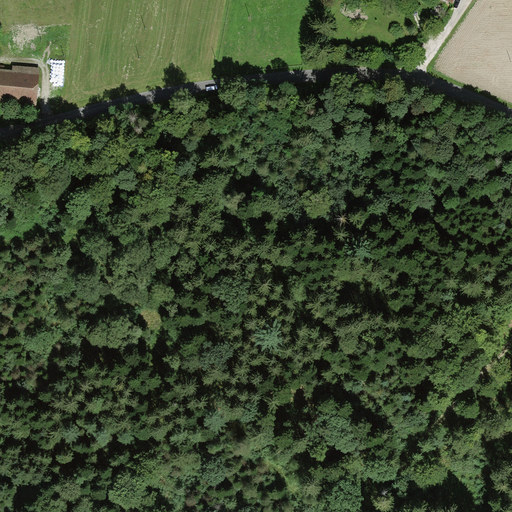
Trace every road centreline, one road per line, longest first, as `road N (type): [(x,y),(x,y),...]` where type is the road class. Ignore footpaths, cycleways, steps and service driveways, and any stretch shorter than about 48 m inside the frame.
road 1 (tertiary): [(0,135),(141,98),(322,75),(410,79),(511,118)]
road 2 (track): [(358,511),(511,343)]
